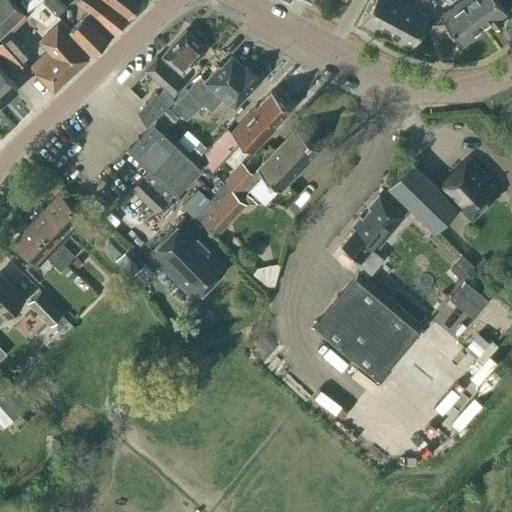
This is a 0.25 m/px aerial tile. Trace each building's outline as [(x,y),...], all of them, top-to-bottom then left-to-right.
[(0,0),(0,35),(24,13),(10,0),(0,0)] [(84,15),(91,21),(107,0),(74,0),(88,11),(84,15)] [(141,0),(107,0),(91,21),(109,39),(115,33),(128,18),(141,0)] [(397,0),(373,0),(362,23),(386,36),(404,3),(397,0)] [(461,46),(484,30),(461,0),(439,17),(461,46)] [(495,0),(461,0),(484,30),(491,25),(495,29),(502,24),(498,19),(506,14),(495,0)] [(428,16),(404,3),(386,36),(411,49),(428,16)] [(68,30),(92,54),(109,39),(91,21),(84,15),(68,30)] [(9,32),(19,42),(30,32),(19,20),(8,30),(9,32)] [(38,40),(48,50),(71,74),(87,58),(56,24),(38,40)] [(185,30),(158,58),(156,56),(144,68),(172,95),(184,83),(171,70),(174,66),(182,73),(205,48),(185,30)] [(30,55),(9,32),(0,39),(0,53),(14,69),(30,55)] [(52,91),(71,74),(48,50),(30,67),(52,91)] [(199,77),(187,89),(171,106),(186,119),(204,104),(211,111),(222,98),(233,108),(259,79),(245,66),(244,68),(230,56),(219,67),(216,65),(203,80),(199,77)] [(0,102),(17,88),(0,69),(0,102)] [(158,94),(169,104),(173,99),(162,89),(158,94)] [(291,110),(270,90),(230,132),(251,151),(291,110)] [(126,150),(174,194),(202,164),(154,120),(169,104),(158,94),(155,91),(136,112),(150,124),(126,150)] [(318,149),(295,128),(257,168),(279,190),(318,149)] [(196,129),(193,140),(206,143),(209,132),(196,129)] [(210,146),(199,157),(212,169),(223,158),(210,146)] [(504,187),(491,174),(488,177),(468,157),(437,187),(411,162),(387,185),(433,231),(458,207),(471,219),(504,187)] [(227,182),(237,192),(254,174),(244,164),(227,182)] [(148,170),(131,188),(155,212),(173,194),(148,170)] [(201,220),(216,235),(246,203),(231,189),(201,220)] [(97,230),(59,193),(42,210),(68,234),(76,226),(89,239),(97,230)] [(381,260),(373,253),(403,217),(377,195),(351,227),(354,230),(339,246),(357,262),(354,266),(367,276),(381,260)] [(60,242),(68,234),(42,210),(27,225),(66,263),(74,255),(60,242)] [(180,286),(192,298),(229,261),(183,216),(146,253),(173,280),(180,286)] [(65,264),(66,263),(27,225),(12,240),(37,265),(45,257),(59,270),(65,264)] [(103,245),(114,256),(124,245),(114,234),(103,245)] [(115,260),(132,276),(145,261),(129,246),(115,260)] [(470,265),(461,257),(450,269),(459,277),(470,265)] [(65,264),(59,270),(70,281),(76,275),(65,264)] [(420,326),(356,271),(310,327),(374,380),(420,326)] [(0,321),(23,298),(0,275),(0,321)] [(472,317),(487,300),(464,280),(450,297),(472,317)] [(54,322),(63,313),(40,290),(27,302),(50,326),(53,323),(53,322),(54,322)] [(72,325),(62,314),(54,322),(53,322),(63,333),(72,325)]
